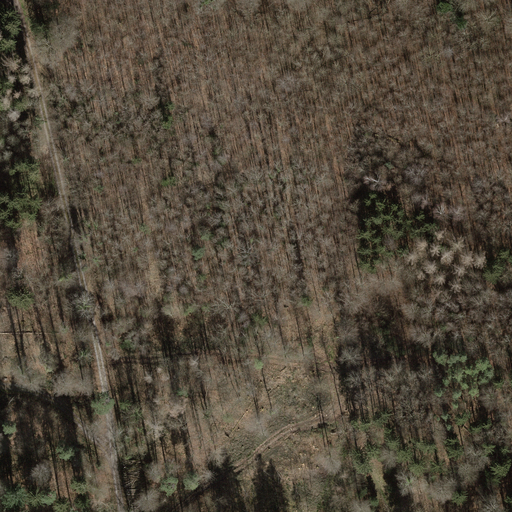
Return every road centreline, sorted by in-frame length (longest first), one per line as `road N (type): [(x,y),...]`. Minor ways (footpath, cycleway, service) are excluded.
road 1 (track): [(10,0),(68,216),(124,511)]
road 2 (track): [(68,216),(281,159),(343,168),(511,269)]
road 3 (track): [(0,382),(64,408),(116,460)]
